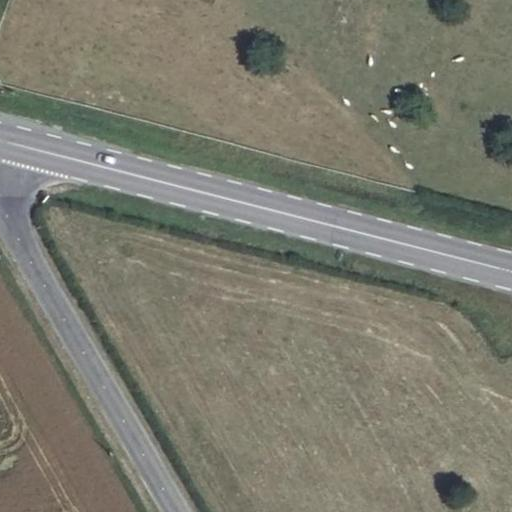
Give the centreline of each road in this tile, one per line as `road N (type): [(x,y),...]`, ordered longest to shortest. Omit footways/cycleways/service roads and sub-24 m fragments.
road 1 (primary): [(3,140),(511,270)]
road 2 (tertiary): [(0,195),(178,511)]
